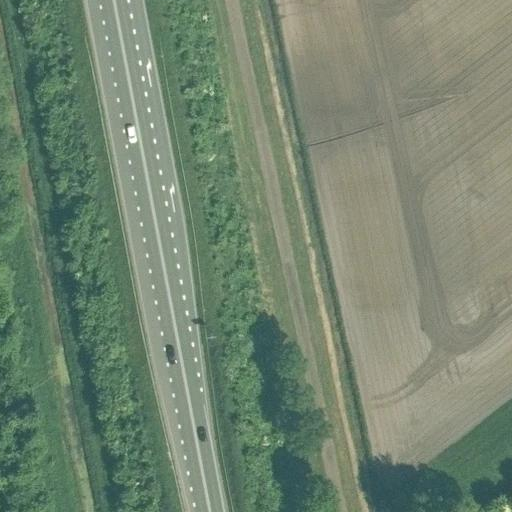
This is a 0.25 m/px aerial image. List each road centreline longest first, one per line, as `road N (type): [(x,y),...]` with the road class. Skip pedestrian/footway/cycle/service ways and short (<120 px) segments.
road 1 (unclassified): [(338,511),(231,0)]
road 2 (trunk): [(210,511),(115,4)]
